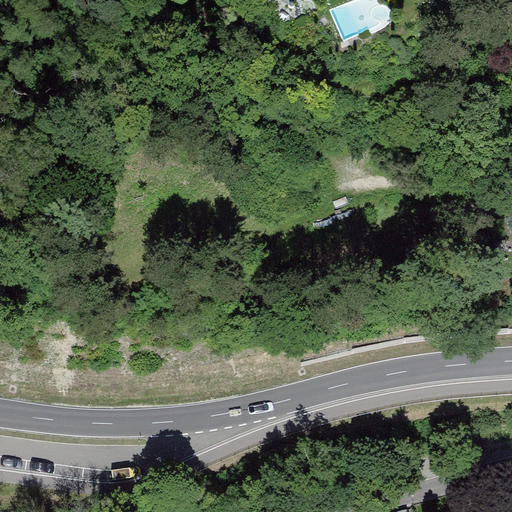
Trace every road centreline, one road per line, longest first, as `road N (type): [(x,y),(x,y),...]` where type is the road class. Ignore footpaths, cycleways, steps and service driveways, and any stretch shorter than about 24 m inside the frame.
road 1 (secondary): [(511,358),(393,371),(134,424),(0,412)]
road 2 (residential): [(511,466),(352,511)]
